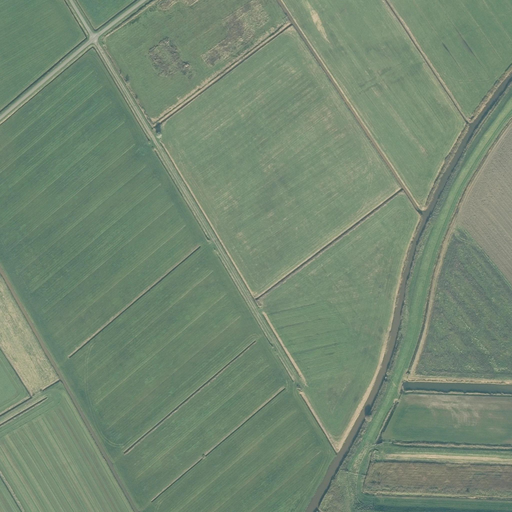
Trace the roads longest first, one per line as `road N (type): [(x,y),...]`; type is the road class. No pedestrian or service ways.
road 1 (track): [(258,315),(93,39)]
road 2 (unclassified): [(0,118),(93,39)]
